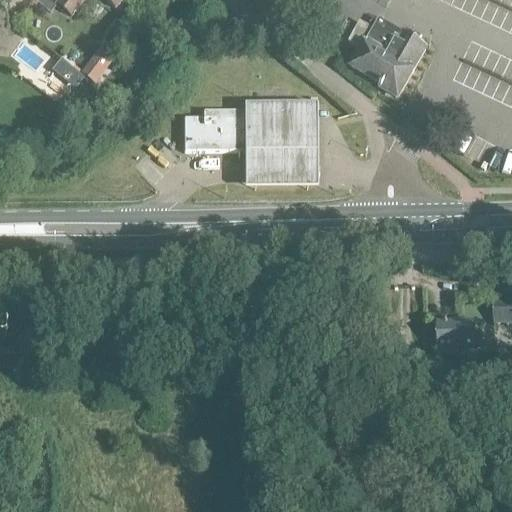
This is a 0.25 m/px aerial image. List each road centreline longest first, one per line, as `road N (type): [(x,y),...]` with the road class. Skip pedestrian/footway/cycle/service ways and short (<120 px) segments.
road 1 (primary): [(398,211),(0,216)]
road 2 (primary): [(0,240),(398,237)]
road 3 (unclassified): [(398,211),(373,115),(228,0)]
road 4 (track): [(409,352),(413,511)]
